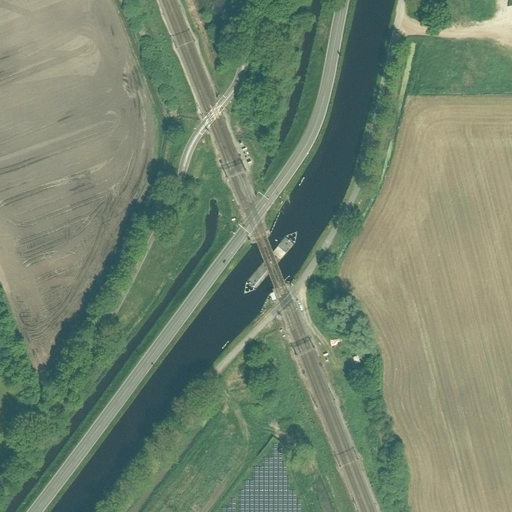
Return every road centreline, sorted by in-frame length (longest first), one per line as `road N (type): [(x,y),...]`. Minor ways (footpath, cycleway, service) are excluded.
road 1 (secondary): [(30,511),(296,161),(320,110),(343,0)]
road 2 (unclassified): [(100,511),(208,378),(288,299),(326,243),(359,180),(402,0)]
